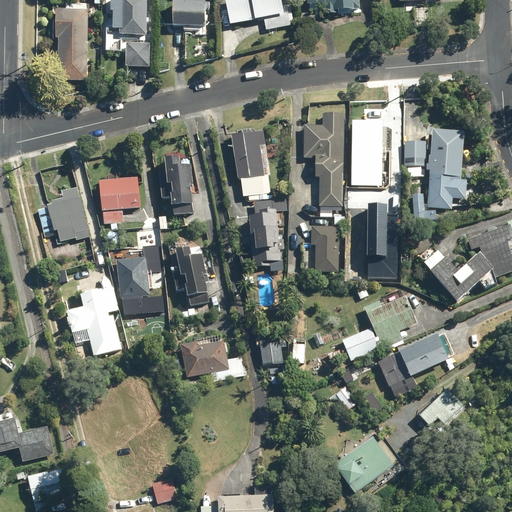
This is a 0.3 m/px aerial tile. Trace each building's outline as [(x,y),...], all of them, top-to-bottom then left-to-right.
[(115,13),(114,31),(107,31),(106,53),(122,53),(123,35),(147,36),(148,0),(112,0),(112,13),(115,13)] [(289,15),(284,16),(281,0),(226,0),(225,0),(230,26),(264,20),(267,31),(292,26),(289,15)] [(307,0),(307,5),(311,5),(310,15),(351,15),(351,13),(361,13),(362,2),(359,2),(359,0),(307,0)] [(173,27),(174,27),(174,41),(181,41),(181,27),(184,27),(184,31),(195,32),(195,36),(206,36),(207,5),(174,4),(173,27)] [(89,11),(86,11),(86,6),(67,5),(67,10),(58,10),(57,40),(60,40),(58,80),(86,81),(89,11)] [(149,69),(150,45),(128,44),(127,68),(149,69)] [(344,209),(345,114),(323,114),(323,126),(305,126),(304,160),(317,161),(317,179),(321,179),(320,208),(344,209)] [(264,132),(232,137),(238,182),(243,181),(245,199),(273,195),(270,176),(271,176),(264,132)] [(466,135),(434,132),(428,209),(453,211),(454,200),(466,201),(468,182),(462,181),(466,135)] [(427,168),(427,143),(406,143),(406,167),(427,168)] [(396,222),(397,157),(366,156),(365,222),(396,222)] [(191,158),(166,161),(167,172),(160,173),(163,200),(170,200),(171,207),(173,207),(174,217),(195,215),(192,188),(195,188),(191,158)] [(139,180),(101,183),(104,226),(125,224),(123,211),(142,209),(139,180)] [(90,239),(78,190),(63,193),(65,200),(53,203),(54,205),(49,207),(50,209),(39,211),(46,239),(59,235),(60,240),(57,241),(58,246),(62,245),(61,243),(77,239),(77,242),(90,239)] [(424,197),(413,197),(415,225),(426,225),(426,223),(437,222),(437,212),(425,213),(424,197)] [(251,218),(255,269),(282,267),(277,212),(260,213),(261,218),(251,218)] [(170,218),(160,218),(160,230),(170,230),(170,218)] [(368,247),(368,228),(349,227),(349,246),(368,247)] [(511,241),(511,228),(511,227),(469,241),(473,252),(481,249),(483,258),(480,253),(458,272),(447,260),(445,261),(439,254),(426,266),(432,273),(431,273),(459,304),(482,284),(486,289),(498,285),(496,279),(511,273),(511,252),(509,243),(511,241)] [(340,274),(341,229),(313,228),(313,247),(317,247),(316,274),(340,274)] [(211,295),(204,257),(193,259),(191,251),(178,253),(180,264),(173,266),(178,293),(188,291),(189,299),(211,295)] [(147,260),(119,262),(122,301),(151,298),(147,260)] [(162,277),(161,260),(149,261),(151,278),(162,277)] [(92,333),(96,358),(129,353),(116,270),(83,275),(88,306),(67,309),(71,336),(92,333)] [(381,301),(366,307),(385,352),(405,343),(401,333),(419,325),(407,296),(384,306),(381,301)] [(165,311),(164,300),(154,301),(155,312),(165,311)] [(372,330),(343,342),(352,362),(381,350),(372,330)] [(444,333),(399,352),(400,353),(375,363),(386,389),(411,378),(455,359),(444,333)] [(226,336),(181,343),(187,381),(231,374),(226,336)] [(284,337),(263,339),(266,372),(287,371),(284,337)] [(310,340),(295,340),(295,366),(309,366),(310,340)] [(5,356),(0,362),(12,373),(17,367),(5,356)] [(345,387),(333,395),(348,417),(360,409),(345,387)] [(453,390),(416,414),(429,434),(466,409),(453,390)] [(0,455),(22,450),(25,463),(58,454),(51,428),(26,435),(22,416),(0,421),(0,455)] [(405,418),(387,432),(399,449),(418,435),(405,418)] [(398,471),(377,438),(331,467),(352,500),(398,471)] [(75,462),(27,474),(35,511),(84,501),(75,462)] [(159,506),(179,501),(174,480),(154,485),(159,506)] [(218,492),(218,503),(202,503),(201,511),(280,511),(280,504),(273,504),(273,492),(218,492)]
